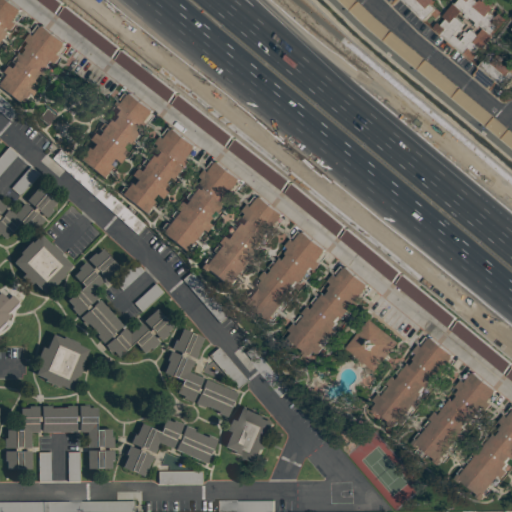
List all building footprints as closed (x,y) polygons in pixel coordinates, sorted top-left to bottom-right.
[(0,0),(8,0),(21,10),(0,36),(0,0)] [(56,13),(38,0),(56,0),(63,5),(56,13)] [(357,0),(350,8),(341,0),(357,0)] [(433,0),(435,1),(431,5),(439,12),(428,24),(402,0),(433,0)] [(477,0),(479,2),(480,0),(486,0),(495,8),(491,13),(496,18),(500,13),(506,19),(482,48),(480,46),(473,54),(476,56),(473,60),(434,28),(439,23),(442,25),(446,20),(442,17),(455,2),(457,3),(459,0),(477,0)] [(112,57),(59,14),(65,6),(119,49),(112,57)] [(65,45),(19,104),(0,88),(0,84),(43,28),(65,45)] [(168,102),(115,59),(122,51),(176,93),(168,102)] [(499,81),(480,66),(490,53),(511,71),(511,82),(507,88),(499,81)] [(154,110),(103,179),(80,159),(132,93),(154,110)] [(224,145),(172,104),(179,96),(231,137),(224,145)] [(0,97),(17,113),(9,122),(0,114),(0,97)] [(195,147),(143,213),(121,195),(172,129),(195,147)] [(511,134),(511,147),(501,139),(508,131),(511,134)] [(282,190),(228,148),(235,140),(288,182),(282,190)] [(17,156),(0,175),(0,155),(8,147),(17,156)] [(147,226),(139,236),(95,197),(53,160),(61,151),(103,187),(147,226)] [(39,176),(19,197),(9,189),(29,167),(39,176)] [(238,185),(184,254),(161,236),(215,167),(238,185)] [(337,235),(285,192),(292,184),(344,228),(337,235)] [(0,200),(16,215),(42,187),(61,204),(32,235),(21,226),(7,241),(0,234),(0,200)] [(282,216),(228,285),(205,267),(260,198),(282,216)] [(392,282),(340,239),(347,231),(399,273),(392,282)] [(303,233),(325,252),(269,320),(247,302),(303,233)] [(69,268),(41,297),(29,286),(26,289),(17,281),(21,277),(11,267),(19,257),(18,256),(29,244),(31,245),(38,238),(49,248),(50,247),(59,255),(57,257),(69,268)] [(89,294),(129,336),(157,309),(172,326),(141,355),(131,345),(121,355),(116,350),(113,353),(65,302),(82,288),(72,276),(101,249),(117,266),(89,294)] [(142,270),(120,291),(112,283),(135,262),(142,270)] [(365,286),(308,357),(286,339),(343,268),(365,286)] [(182,280),(189,274),(226,317),(219,323),(182,280)] [(447,328),(395,285),(403,276),(454,320),(447,328)] [(162,293),(140,313),(132,304),(154,284),(162,293)] [(0,294),(7,301),(11,297),(18,303),(17,305),(19,307),(10,316),(8,314),(6,316),(8,318),(4,323),(6,326),(0,332),(0,294)] [(398,342),(374,371),(345,348),(368,319),(398,342)] [(503,373),(452,331),(458,323),(510,364),(503,373)] [(236,395),(224,421),(215,417),(216,415),(204,409),(203,412),(179,401),(179,399),(173,396),(178,385),(158,376),(163,364),(161,363),(171,339),(174,340),(179,329),(204,340),(189,375),(236,395)] [(88,352),(70,393),(32,377),(50,336),(88,352)] [(453,357),(443,369),(446,372),(443,376),(440,373),(418,399),(422,402),(416,409),(412,406),(393,428),(371,410),(375,405),(372,403),(379,395),(381,397),(389,387),(386,385),(392,378),(395,381),(416,356),(412,352),(418,345),(422,348),(430,338),(453,357)] [(245,353),(253,346),(289,390),(281,397),(245,353)] [(207,355),(215,347),(246,381),(237,389),(207,355)] [(498,392),(438,465),(415,445),(475,373),(498,392)] [(77,407),(77,433),(85,434),(86,470),(110,471),(110,462),(112,462),(112,439),(110,439),(110,431),(94,431),(95,406),(77,407)] [(37,407),(36,433),(29,433),(29,470),(5,470),(5,462),(2,462),(2,439),(4,439),(4,431),(18,431),(18,409),(27,409),(27,407),(37,407)] [(40,407),(74,407),(74,434),(40,434),(40,407)] [(275,426),(257,466),(222,450),(229,435),(224,433),(229,422),(233,423),(239,409),(250,414),(250,411),(267,418),(266,422),(275,426)] [(511,458),(511,457),(506,462),(509,464),(505,469),(508,471),(502,478),(499,474),(483,494),(485,495),(482,499),(457,479),(502,423),(500,421),(504,415),(507,417),(511,410),(511,458)] [(164,419),(216,441),(206,465),(156,444),(141,478),(121,469),(126,457),(124,456),(133,435),(135,436),(140,425),(158,433),(164,419)] [(51,482),(38,482),(37,453),(51,453),(51,482)] [(79,482),(66,482),(66,453),(79,453),(79,482)] [(202,484),(156,485),(156,473),(202,473),(202,484)] [(133,511),(0,511),(0,501),(133,500),(133,511)] [(273,511),(216,511),(216,502),(273,501),(273,511)]
